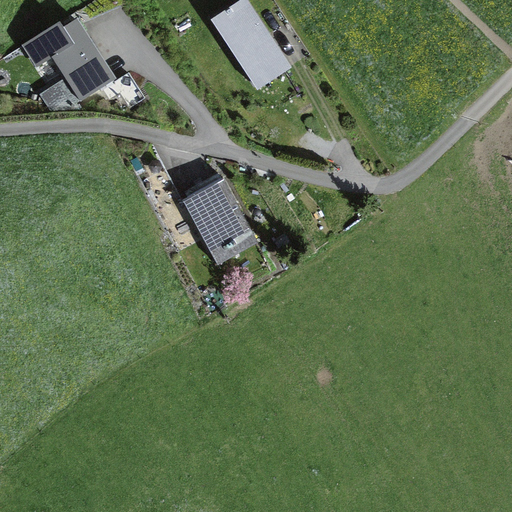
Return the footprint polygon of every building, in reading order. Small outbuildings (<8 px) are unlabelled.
[(293,67),(248,0),(239,0),(210,19),(257,90),(293,67)] [(60,21),(22,45),(46,83),(62,73),(65,78),(41,94),(55,116),(100,86),(109,99),(115,95),(122,106),(127,103),(130,108),(145,98),(129,72),(118,79),(78,17),(63,26),(60,21)] [(136,172),(144,168),(138,157),(131,161),(136,172)] [(258,243),(223,179),(221,180),(217,173),(184,191),(188,198),(182,201),(218,265),(240,253),(242,257),(258,248),(256,244),(258,243)] [(287,192),(289,190),(284,182),(281,184),(287,192)] [(296,200),(298,206),(304,203),(301,197),(296,200)] [(329,240),(321,229),(309,237),(316,248),(329,240)]
